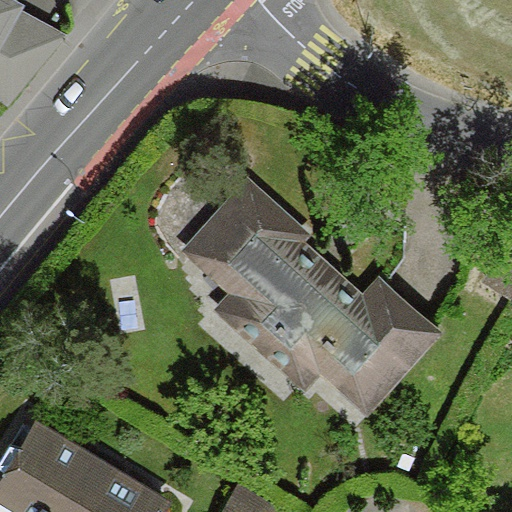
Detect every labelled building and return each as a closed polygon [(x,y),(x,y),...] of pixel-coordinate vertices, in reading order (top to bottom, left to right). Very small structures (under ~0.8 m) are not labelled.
[(0,0),(0,106),(6,110),(61,36),(11,8),(15,0),(0,0)] [(361,290),(238,177),(175,246),(228,294),(212,312),(300,392),(316,374),(363,416),(441,330),(378,272),(361,290)] [(511,232),(508,230),(477,280),(511,301),(511,232)] [(157,511),(164,500),(28,421),(0,469),(0,511),(157,511)] [(251,511),(225,496),(215,511),(251,511)]
